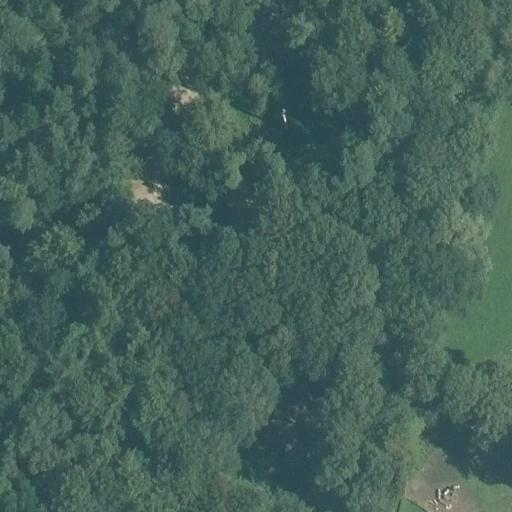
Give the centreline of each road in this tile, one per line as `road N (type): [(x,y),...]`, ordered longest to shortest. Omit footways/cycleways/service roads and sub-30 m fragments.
road 1 (track): [(339,1),(183,80),(163,131),(155,202),(179,226),(221,238),(281,194),(378,95),(423,75)]
road 2 (track): [(423,75),(379,511)]
road 3 (track): [(373,392),(473,389),(511,404)]
